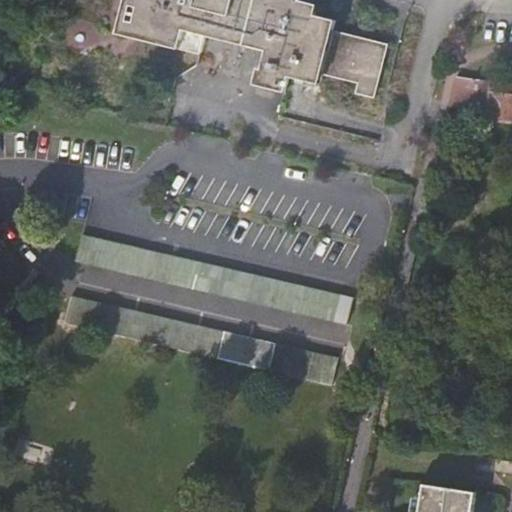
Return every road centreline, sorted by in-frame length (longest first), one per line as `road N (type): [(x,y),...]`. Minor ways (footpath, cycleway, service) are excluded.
road 1 (residential): [(119,191),(164,158),(187,154),(368,197),(376,206),(374,232),(363,261),(345,278),(130,230),(117,212)]
road 2 (residential): [(0,175),(119,191)]
